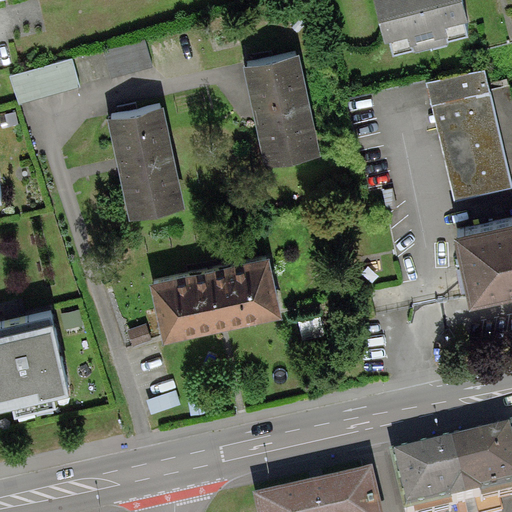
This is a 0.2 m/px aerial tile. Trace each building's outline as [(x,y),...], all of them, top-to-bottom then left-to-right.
[(466,0),(377,0),(386,38),(471,18),(466,0)] [(297,38),(240,50),(262,154),(319,141),(297,38)] [(67,41),(10,54),(17,83),(73,71),(67,41)] [(484,59),(426,72),(454,189),(511,175),(484,59)] [(161,90),(104,103),(129,207),(186,194),(161,90)] [(511,217),(455,230),(468,292),(511,282),(511,217)] [(267,254),(151,277),(163,334),(279,310),(267,254)] [(0,306),(0,397),(6,396),(8,405),(59,395),(57,386),(73,383),(55,295),(0,306)] [(511,428),(511,423),(449,438),(464,501),(511,489),(511,428)] [(406,511),(418,511),(464,501),(449,438),(392,451),(406,511)] [(378,511),(369,471),(248,498),(251,511),(378,511)]
